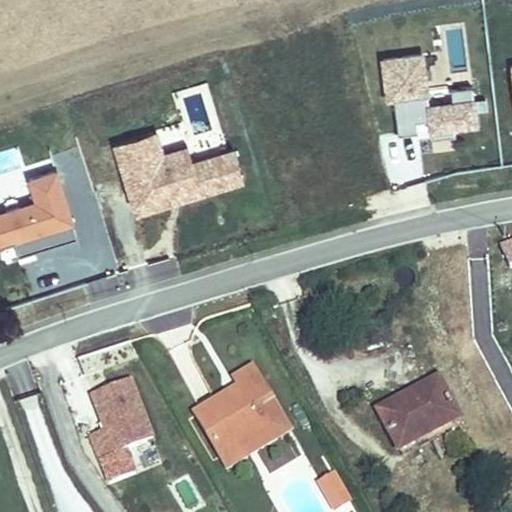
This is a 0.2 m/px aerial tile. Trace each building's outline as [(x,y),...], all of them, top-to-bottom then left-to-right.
[(428,92),(423,53),(383,58),(388,99),(395,98),(399,134),(419,132),(417,121),(417,116),(430,114),(431,119),(433,138),(456,135),(455,127),(478,124),(473,86),(452,89),(454,102),(430,105),(428,92)] [(454,102),(452,89),(428,92),(430,105),(454,102)] [(157,129),(138,135),(145,159),(164,153),(157,129)] [(418,134),(382,137),(387,184),(422,181),(418,134)] [(181,200),(245,180),(235,148),(193,161),(189,145),(164,153),(145,159),(138,135),(115,142),(126,178),(142,173),(152,208),(171,203),(170,198),(180,195),(181,200)] [(79,236),(57,169),(30,178),(38,200),(0,212),(0,253),(3,253),(1,246),(16,241),(21,255),(35,250),(79,236)] [(142,173),(126,178),(137,213),(152,208),(142,173)] [(35,250),(21,255),(22,260),(37,255),(35,250)] [(433,374),(374,408),(395,447),(453,412),(433,374)] [(229,397),(195,415),(217,457),(271,433),(262,413),(273,406),(257,375),(238,385),(241,397),(231,402),(229,397)] [(91,438),(101,463),(154,442),(130,383),(92,398),(105,432),(91,438)] [(271,433),(217,457),(225,472),(288,440),(273,406),(262,413),(271,433)] [(327,478),(319,483),(333,507),(342,502),(327,478)]
